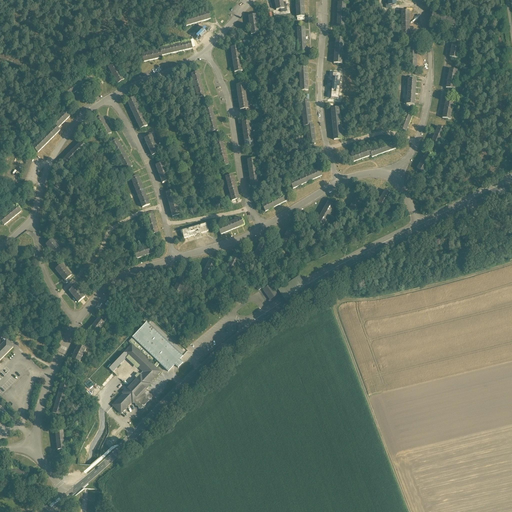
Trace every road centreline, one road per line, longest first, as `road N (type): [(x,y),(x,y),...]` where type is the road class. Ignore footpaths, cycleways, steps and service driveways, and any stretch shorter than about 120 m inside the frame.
road 1 (tertiary): [(420,228),(316,282),(248,330),(47,510)]
road 2 (residential): [(110,99),(64,140),(28,225),(52,284),(80,320)]
road 3 (residential): [(326,0),(322,118),(338,184)]
road 4 (residential): [(263,227),(242,177),(228,91),(207,55)]
road 5 (residential): [(396,171),(416,146),(427,106),(431,56),(419,0)]
road 6 (residential): [(110,99),(145,152),(174,259)]
